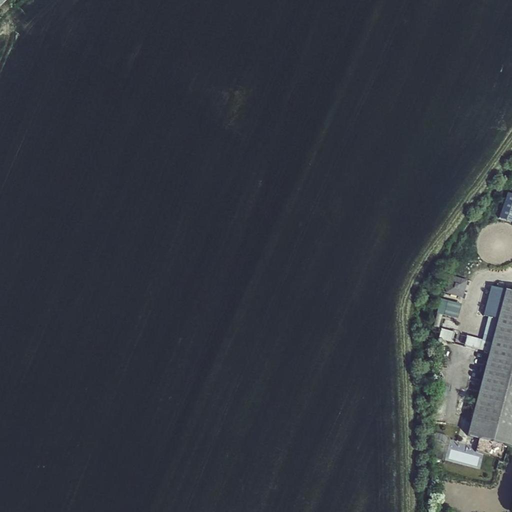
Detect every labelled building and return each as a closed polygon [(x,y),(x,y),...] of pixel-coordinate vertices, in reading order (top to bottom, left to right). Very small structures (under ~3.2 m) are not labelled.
[(511,194),(508,193),(499,219),(511,222),(511,194)] [(468,281),(449,276),(445,293),(463,299),(468,281)] [(482,340),(466,336),(464,346),(489,353),(505,291),(491,287),(483,315),(488,317),(482,340)] [(511,447),(511,292),(505,291),(489,353),(481,382),(478,392),(467,436),(511,447)] [(461,305),(440,299),(436,314),(457,319),(461,305)] [(456,333),(441,329),(438,339),(453,343),(456,333)] [(478,392),(481,382),(469,379),(466,389),(478,392)]
